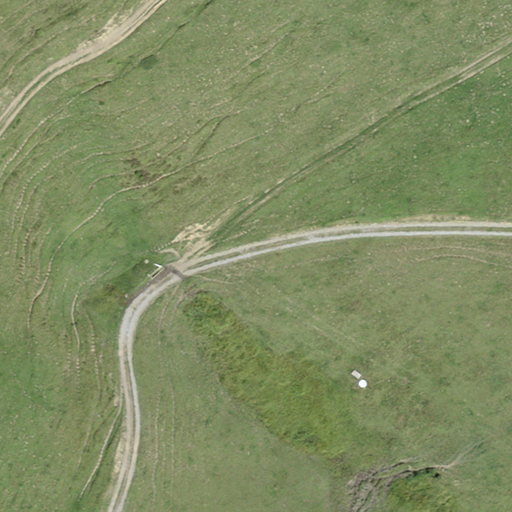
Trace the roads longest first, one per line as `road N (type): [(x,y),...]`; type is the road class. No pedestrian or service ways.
road 1 (track): [(105,511),(128,454),(116,320),(166,276),(321,230),(511,229)]
road 2 (track): [(0,114),(19,83),(82,55),(140,0)]
